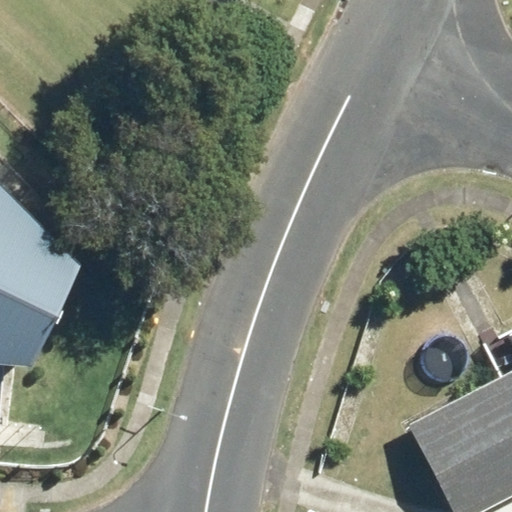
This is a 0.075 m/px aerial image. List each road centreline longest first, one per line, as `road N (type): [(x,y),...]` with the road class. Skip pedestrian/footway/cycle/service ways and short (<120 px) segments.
road 1 (tertiary): [(214,511),(242,390),(312,211),(403,21)]
road 2 (residential): [(511,83),(403,21)]
